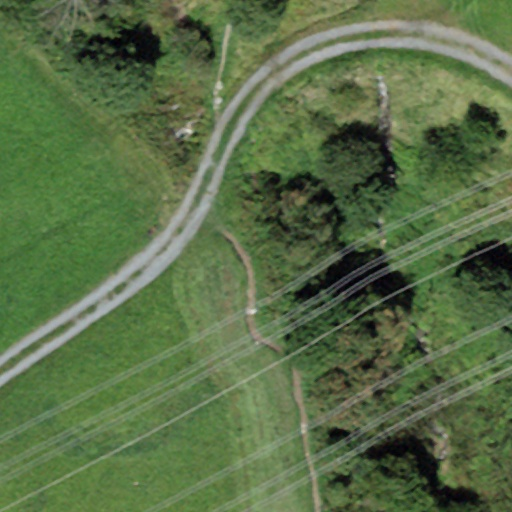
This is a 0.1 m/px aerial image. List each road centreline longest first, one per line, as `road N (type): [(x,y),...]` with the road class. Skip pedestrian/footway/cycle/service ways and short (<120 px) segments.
road 1 (track): [(219,133),(286,45),(355,38),(483,64),(511,83)]
road 2 (track): [(0,365),(188,204)]
